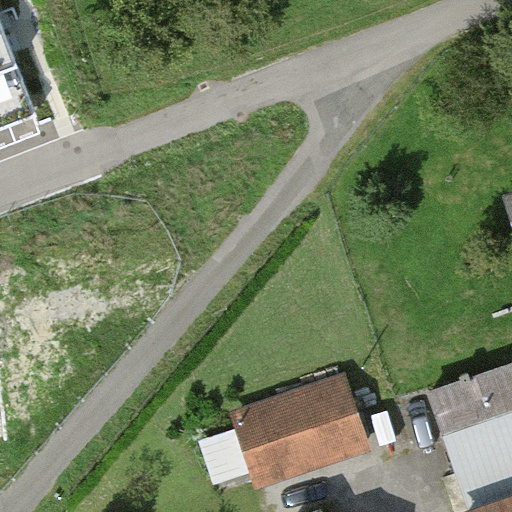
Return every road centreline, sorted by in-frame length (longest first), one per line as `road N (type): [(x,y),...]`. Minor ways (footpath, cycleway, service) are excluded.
road 1 (residential): [(16,511),(337,133),(395,41)]
road 2 (residential): [(395,41),(0,191)]
